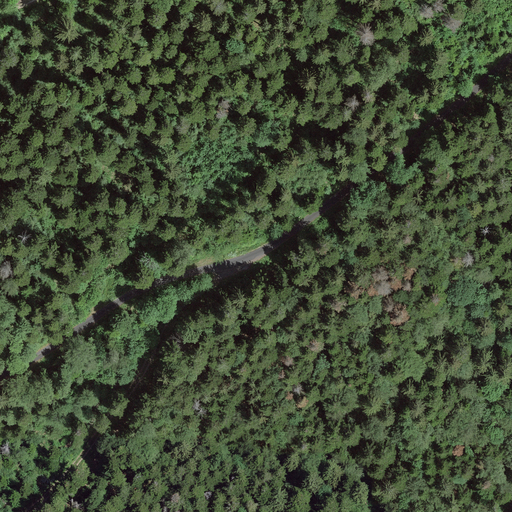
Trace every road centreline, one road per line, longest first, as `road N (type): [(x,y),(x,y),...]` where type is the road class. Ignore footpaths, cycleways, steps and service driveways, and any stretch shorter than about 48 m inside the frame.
road 1 (track): [(511,59),(287,237),(136,291),(0,376)]
road 2 (track): [(27,511),(135,384),(171,314),(246,258)]
